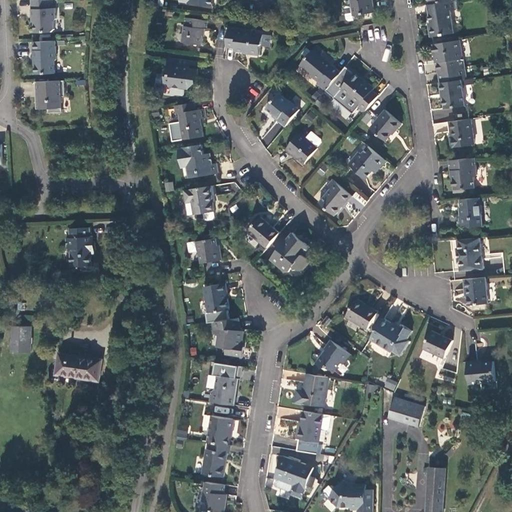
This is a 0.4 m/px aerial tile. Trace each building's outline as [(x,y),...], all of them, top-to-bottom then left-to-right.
[(53,0),(31,0),(33,17),(35,17),(36,33),(53,32),(55,29),(55,21),(57,19),(56,8),(54,8),(53,0)] [(352,0),(353,3),(350,4),(347,6),(349,17),(353,19),(361,17),(360,13),(376,10),(373,0),(352,0)] [(456,9),(454,0),(447,0),(430,3),(429,3),(432,21),(429,21),(432,36),(455,32),(451,10),(456,9)] [(209,18),(187,16),(184,40),(203,43),(205,27),(208,27),(209,18)] [(254,28),(230,25),(227,46),(237,47),(237,50),(251,51),(251,54),(261,55),(262,44),(264,43),(265,32),(253,31),(254,28)] [(440,71),(441,81),(463,78),(467,77),(461,39),(435,43),(436,54),(439,54),(440,62),(437,62),(439,72),(440,71)] [(56,41),(34,42),(35,60),(36,60),(37,74),(55,73),(55,62),(57,60),(56,41)] [(317,83),(326,90),(342,71),(324,55),(323,49),(317,44),(301,64),(320,80),(317,83)] [(201,61),(168,57),(167,64),(170,65),(169,74),(167,85),(188,88),(188,85),(191,85),(191,81),(197,82),(199,68),(191,67),(192,64),(200,65),(201,61)] [(359,106),(365,111),(380,94),(374,89),(376,86),(368,80),(367,81),(355,72),(349,80),(342,88),(361,103),(359,106)] [(167,85),(169,74),(160,73),(159,84),(167,85)] [(339,85),(342,88),(349,80),(345,77),(339,85)] [(467,104),(463,78),(441,81),(443,92),(444,91),(446,107),(467,104)] [(49,109),(49,113),(63,112),(62,97),(66,96),(65,81),(36,82),(37,92),(39,92),(39,97),(37,97),(37,109),(49,109)] [(246,96),(255,100),(259,92),(250,88),(246,96)] [(301,109),(282,93),(276,101),(275,100),(268,108),(279,118),(278,119),(287,126),(301,109)] [(198,108),(197,100),(177,104),(178,112),(181,112),(183,120),(172,122),(175,139),(186,137),(186,138),(205,135),(204,123),(202,123),(202,117),(208,116),(206,107),(198,108)] [(451,116),(466,115),(465,107),(451,107),(451,116)] [(404,121),(388,108),(373,126),(387,138),(397,127),(398,128),(404,121)] [(312,122),(317,116),(311,112),(306,117),(312,122)] [(476,143),(472,118),(452,120),(454,135),(453,136),(454,146),(476,143)] [(275,121),(261,139),(268,144),(282,127),(275,121)] [(447,122),(434,123),(434,132),(448,132),(447,122)] [(307,137),(300,132),(287,148),(292,153),(294,151),(306,162),(319,147),(318,146),(322,141),(322,138),(312,130),(307,137)] [(205,153),(203,143),(180,147),(182,157),(187,156),(188,165),(190,177),(220,172),(218,162),(214,162),(207,163),(205,153)] [(381,167),(388,159),(371,145),(364,153),(362,151),(351,163),(368,178),(379,165),(381,167)] [(213,152),(205,153),(207,163),(214,162),(213,152)] [(478,173),(477,157),(450,159),(451,169),(454,169),(456,190),(467,190),(467,186),(477,186),(476,176),(478,173)] [(354,195),(334,179),(328,185),(332,188),(321,202),(336,214),(347,201),(347,202),(354,195)] [(166,192),(174,191),(172,182),(164,183),(166,192)] [(216,195),(215,184),(186,189),(187,196),(194,201),(196,213),(207,212),(209,220),(215,219),(217,216),(214,195),(216,195)] [(485,224),(483,196),(460,198),(461,211),(458,214),(459,225),(472,224),(474,225),(485,224)] [(248,231),(268,248),(280,233),(260,216),(248,231)] [(93,229),(73,230),(74,239),(71,239),(71,248),(74,252),(75,268),(84,268),(85,272),(95,272),(94,255),(94,247),(99,247),(98,238),(94,238),(93,229)] [(297,235),(293,232),(273,256),(281,263),(281,268),(286,271),(290,271),(295,265),(299,265),(304,269),(311,261),(306,256),(306,252),(311,246),(305,241),(297,235)] [(483,265),(480,236),(458,238),(458,244),(457,244),(458,258),(460,258),(461,267),(483,265)] [(218,237),(198,240),(190,242),(192,251),(200,250),(200,251),(202,253),(204,262),(224,259),(223,249),(220,249),(218,237)] [(491,303),(489,276),(466,279),(467,289),(469,289),(470,305),(491,303)] [(229,283),(206,286),(210,312),(231,308),(229,291),(229,283)] [(121,304),(126,298),(121,295),(117,301),(121,304)] [(379,312),(359,299),(348,316),(368,329),(379,312)] [(243,329),(240,317),(215,321),(216,332),(221,333),(220,345),(229,347),(227,353),(244,356),(246,346),(244,345),(246,330),(243,329)] [(327,318),(322,323),(328,326),(332,321),(327,318)] [(401,328),(384,318),(371,339),(391,352),(393,350),(401,355),(411,340),(408,339),(413,331),(403,325),(401,328)] [(34,353),(35,327),(17,327),(16,352),(34,353)] [(453,341),(432,330),(423,348),(445,358),(453,341)] [(351,354),(333,340),(323,353),(324,353),(317,363),(324,368),(326,366),(329,368),(336,369),(341,363),(345,362),(351,354)] [(103,360),(60,353),(57,375),(99,381),(100,379),(103,360)] [(498,381),(496,361),(481,362),(481,361),(469,362),(470,383),(498,381)] [(325,406),(330,376),(308,372),(305,391),(298,390),(296,401),(325,406)] [(214,389),(212,400),(237,404),(239,395),(237,395),(240,376),(220,373),(217,386),(214,389)] [(394,391),(398,382),(387,377),(383,386),(394,391)] [(426,407),(395,399),(389,419),(420,427),(426,407)] [(215,406),(214,411),(228,414),(229,408),(215,406)] [(145,417),(147,409),(140,407),(138,415),(145,417)] [(330,427),(332,415),(306,410),(303,428),(300,427),(299,437),(301,438),(299,449),(316,452),(319,453),(323,429),(327,429),(330,427)] [(214,414),(210,441),(212,441),(232,444),(234,428),(236,429),(238,418),(214,414)] [(232,452),(233,445),(232,444),(212,441),(211,448),(208,448),(204,472),(226,475),(230,452),(232,452)] [(333,464),(335,455),(319,453),(316,452),(314,461),(333,464)] [(314,467),(284,456),(276,477),(295,484),(293,488),(305,492),(314,467)] [(443,511),(447,468),(430,467),(426,511),(443,511)] [(373,511),(374,489),(366,489),(366,485),(349,485),(344,480),(337,487),(334,484),(331,485),(321,493),(321,497),(325,501),(330,497),(338,506),(351,506),(352,505),(353,505),(359,505),(359,510),(358,511),(373,511)] [(224,499),(227,484),(208,481),(204,508),(226,511),(228,500),(224,499)]
